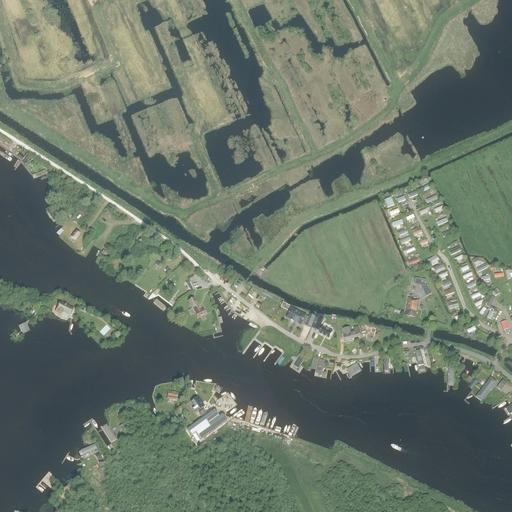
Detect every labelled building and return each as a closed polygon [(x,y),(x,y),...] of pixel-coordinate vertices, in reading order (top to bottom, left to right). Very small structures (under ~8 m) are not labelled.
[(0,153),(7,159),(11,154),(0,145),(0,153)] [(29,155),(22,162),(24,163),(30,156),(29,155)] [(46,170),(33,175),(34,179),(47,174),(46,170)] [(423,193),(432,188),(430,184),(421,189),(423,193)] [(428,204),(438,199),(436,195),(426,200),(428,204)] [(388,208),(395,205),(392,197),(385,200),(388,208)] [(49,208),(44,210),(55,228),(60,224),(49,208)] [(439,226),(449,222),(447,218),(437,222),(439,226)] [(79,234),(75,231),(71,237),(75,240),(79,234)] [(410,259),(414,257),(413,253),(416,252),(414,247),(406,251),(410,259)] [(452,256),(462,251),(460,247),(450,252),(452,256)] [(420,285),(422,289),(428,286),(426,280),(418,279),(417,285),(420,285)] [(486,303),(491,305),(495,298),(490,296),(486,303)] [(206,314),(204,309),(200,311),(194,298),(188,301),(192,308),(193,308),(193,309),(195,313),(194,314),(197,319),(206,314)] [(419,301),(408,298),(405,316),(415,318),(416,314),(417,314),(419,301)] [(69,315),(73,308),(60,302),(56,311),(60,313),(61,311),(69,315)] [(291,308),(287,317),(292,319),(291,320),(293,321),(294,320),(301,324),(302,321),(306,323),(305,325),(311,328),(316,317),(310,314),(309,317),(291,308)] [(318,315),(313,328),(318,330),(324,318),(318,315)] [(30,331),(30,330),(26,323),(25,323),(24,324),(20,326),(23,333),(23,334),(24,334),(27,332),(28,331),(29,331),(30,331)] [(329,338),(332,332),(322,327),(319,333),(329,338)] [(357,336),(360,335),(359,329),(354,330),(355,332),(350,333),(349,328),(343,329),(344,334),(344,335),(345,339),(344,339),(345,340),(345,341),(358,339),(357,336)] [(94,334),(103,343),(106,340),(97,331),(94,334)] [(420,350),(415,351),(420,373),(426,372),(420,350)] [(304,358),(300,356),(293,368),(297,370),(304,358)] [(325,360),(320,359),(317,373),(322,374),(325,360)] [(357,363),(347,369),(352,376),(361,370),(357,363)] [(491,376),(476,396),(482,401),(497,381),(491,376)] [(499,385),(497,388),(501,391),(507,383),(503,380),(502,380),(499,385)] [(177,401),(178,393),(168,392),(167,400),(177,401)] [(197,411),(204,406),(202,403),(198,397),(191,402),(197,411)] [(511,400),(503,406),(509,415),(511,413),(511,400)] [(219,417),(214,410),(187,430),(191,436),(195,433),(200,440),(226,421),(222,415),(219,417)] [(106,423),(100,427),(111,443),(117,440),(106,423)] [(95,444),(80,450),(83,456),(97,449),(95,444)]
